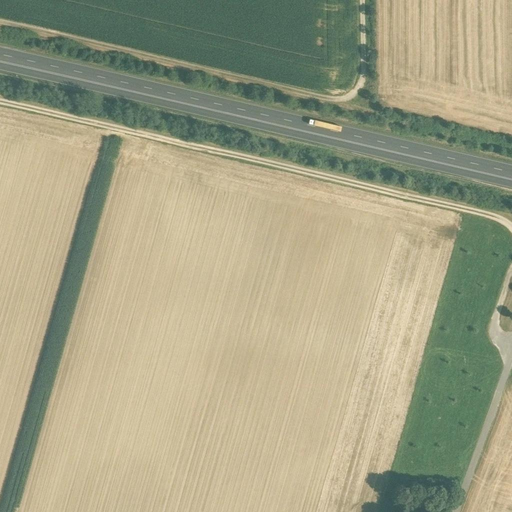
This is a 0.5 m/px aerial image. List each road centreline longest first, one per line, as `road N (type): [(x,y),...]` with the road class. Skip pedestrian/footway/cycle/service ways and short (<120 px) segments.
road 1 (track): [(511,227),(0,104)]
road 2 (trunk): [(511,176),(0,58)]
road 3 (track): [(0,27),(339,102),(364,79),(362,0)]
road 4 (track): [(455,511),(511,357)]
